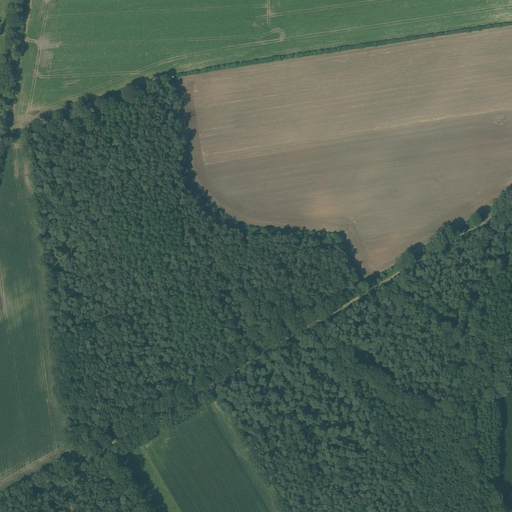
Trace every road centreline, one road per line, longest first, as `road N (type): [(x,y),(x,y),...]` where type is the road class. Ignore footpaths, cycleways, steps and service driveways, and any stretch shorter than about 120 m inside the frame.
road 1 (track): [(0,510),(511,208)]
road 2 (track): [(321,319),(436,511)]
road 3 (track): [(213,386),(279,495)]
